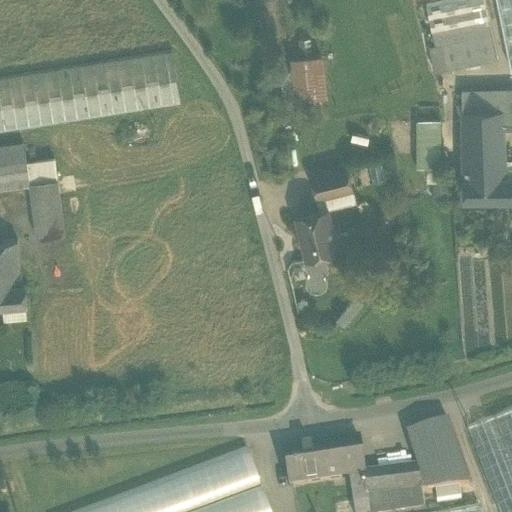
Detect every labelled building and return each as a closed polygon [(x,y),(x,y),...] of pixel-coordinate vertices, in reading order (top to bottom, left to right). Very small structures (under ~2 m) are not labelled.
[(483,0),(444,0),(426,4),(431,30),(487,18),(483,0)] [(511,0),(497,0),(511,70),(511,0)] [(490,20),(435,32),(437,44),(444,43),(449,66),(497,56),(490,20)] [(437,44),(431,46),(436,69),(449,66),(444,43),(437,44)] [(172,49),(0,74),(0,128),(179,102),(172,49)] [(305,55),(291,56),(294,98),(308,97),(305,55)] [(493,87),(463,87),(463,109),(492,109),(493,87)] [(511,87),(493,87),(492,109),(505,109),(511,109),(511,87)] [(492,109),(463,109),(463,146),(461,146),(461,178),(463,178),(464,179),(492,179),(492,178),(506,178),(506,176),(505,127),(505,109),(492,109)] [(439,118),(419,120),(422,165),(441,164),(439,118)] [(287,142),(268,145),(271,170),(290,167),(287,142)] [(24,150),(0,152),(0,186),(28,183),(28,182),(26,162),(24,150)] [(53,159),(26,162),(28,182),(56,179),(53,159)] [(345,165),(311,174),(317,199),(352,190),(345,165)] [(506,178),(492,178),(492,179),(464,179),(464,199),(511,199),(511,175),(506,176),(506,178)] [(56,179),(28,182),(28,183),(35,237),(63,234),(56,179)] [(448,179),(434,179),(435,198),(448,198),(448,179)] [(327,209),(295,217),(306,259),(332,252),(330,243),(336,241),(327,209)] [(17,239),(0,240),(0,284),(21,283),(17,239)] [(0,284),(0,303),(27,302),(25,282),(0,284)] [(511,511),(511,412),(466,430),(486,479),(499,511),(511,511)] [(449,423),(407,436),(417,467),(418,467),(421,493),(468,486),(449,423)] [(360,441),(285,451),(289,486),(349,477),(350,477),(365,476),(365,474),(360,441)] [(269,511),(247,450),(80,511),(269,511)] [(350,477),(349,477),(354,507),(368,504),(367,500),(421,493),(418,467),(417,467),(365,474),(365,476),(350,477)] [(421,493),(367,500),(368,504),(368,511),(405,511),(423,509),(421,493)]
